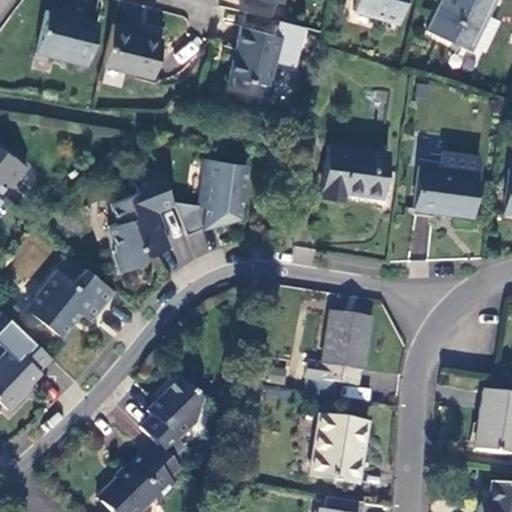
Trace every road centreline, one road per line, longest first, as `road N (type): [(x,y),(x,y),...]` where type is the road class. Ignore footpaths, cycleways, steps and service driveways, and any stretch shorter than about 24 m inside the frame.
road 1 (residential): [(431,320),(400,298),(348,282),(246,274),(198,294),(20,478)]
road 2 (residential): [(431,320),(418,351),(405,511)]
